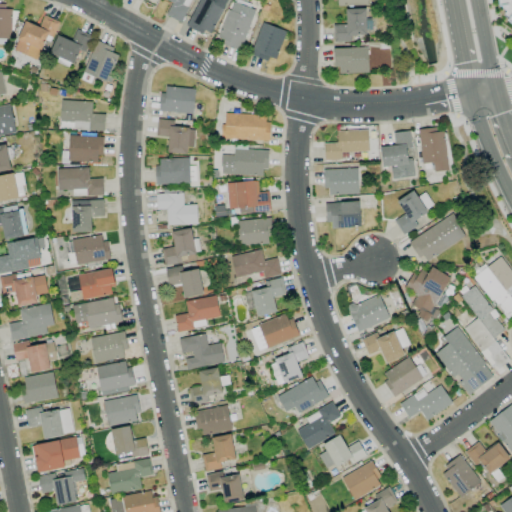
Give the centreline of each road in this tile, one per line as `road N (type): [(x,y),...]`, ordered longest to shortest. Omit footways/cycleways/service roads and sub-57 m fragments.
road 1 (residential): [(147,34),(131,114),(130,236),(187,511)]
road 2 (tertiary): [(300,99),(295,170),(314,304),(346,378),(430,511)]
road 3 (tertiary): [(421,99),(377,106),(300,99),(203,66),(74,0)]
road 4 (residential): [(511,378),(407,465)]
